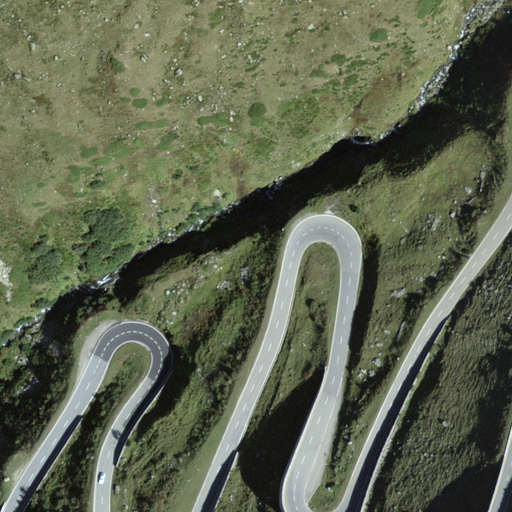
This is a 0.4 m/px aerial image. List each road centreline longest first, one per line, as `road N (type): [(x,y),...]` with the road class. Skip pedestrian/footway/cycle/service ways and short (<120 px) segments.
road 1 (secondary): [(298,511),(295,481),(332,384),(351,265),(340,232),(320,227),(297,241),(269,347),(200,511)]
road 2 (secondary): [(102,511),(108,454),(161,364),(158,345),(134,331),(105,348),(11,511)]
road 3 (secondary): [(511,212),(409,366),(345,511)]
